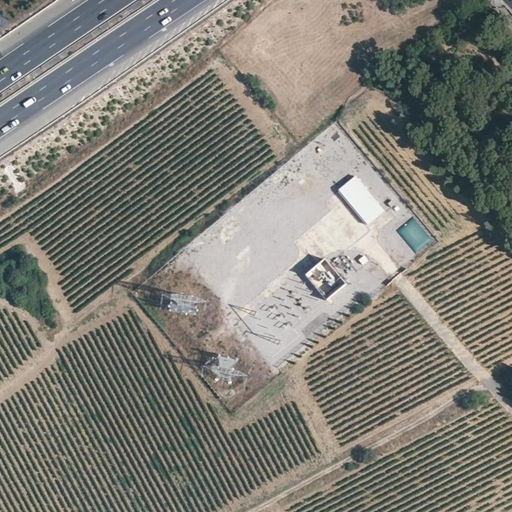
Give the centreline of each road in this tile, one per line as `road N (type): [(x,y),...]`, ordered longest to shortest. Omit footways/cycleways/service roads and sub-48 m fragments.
road 1 (motorway): [(0,121),(182,0)]
road 2 (unclassified): [(397,277),(511,407)]
road 3 (motorway): [(110,0),(0,75)]
